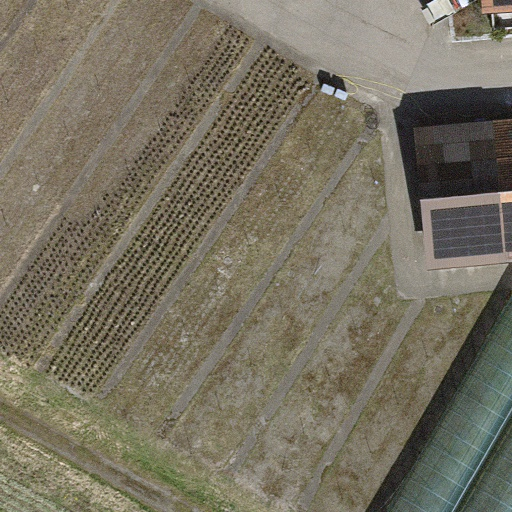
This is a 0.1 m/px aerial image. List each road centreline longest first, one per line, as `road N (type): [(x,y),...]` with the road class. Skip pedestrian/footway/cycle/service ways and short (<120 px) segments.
road 1 (track): [(511,277),(423,287),(409,279),(396,119),(412,51)]
road 2 (track): [(170,511),(0,410)]
road 3 (track): [(266,0),(333,38),(412,51)]
